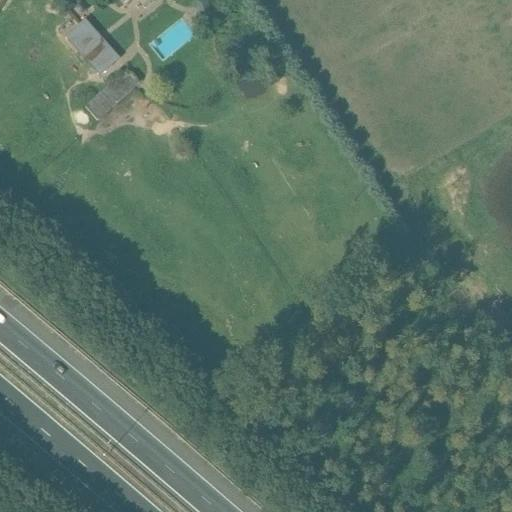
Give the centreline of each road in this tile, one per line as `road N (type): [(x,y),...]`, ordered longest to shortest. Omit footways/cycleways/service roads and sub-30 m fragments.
road 1 (motorway): [(215,511),(0,330)]
road 2 (motorway): [(0,396),(135,511)]
